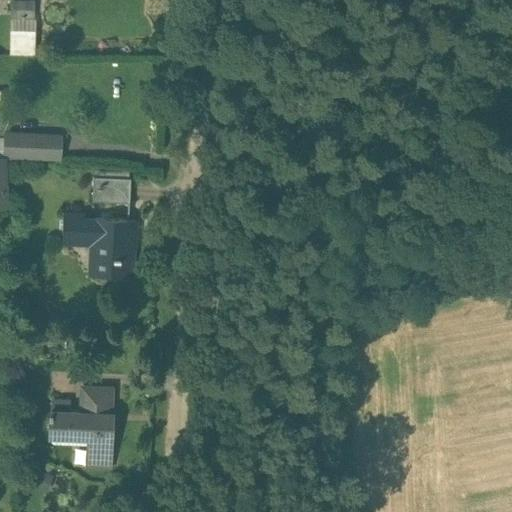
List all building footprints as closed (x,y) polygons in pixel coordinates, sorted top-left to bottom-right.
[(36,1),(11,2),(11,18),(37,17),(36,1)] [(57,138),(8,136),(7,153),(56,155),(57,138)] [(133,177),(93,176),(92,202),(132,204),(133,177)] [(139,217),(63,215),(62,246),(88,247),(87,278),(138,279),(139,217)] [(80,409),(49,408),(49,437),(87,438),(86,469),(112,470),(115,385),(80,384),(80,409)] [(53,473),(35,468),(30,485),(48,490),(53,473)]
